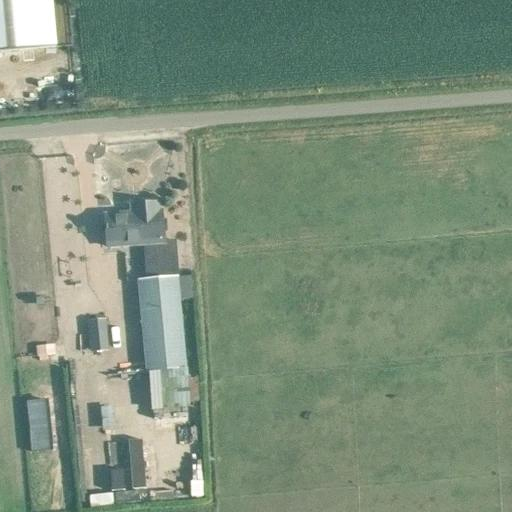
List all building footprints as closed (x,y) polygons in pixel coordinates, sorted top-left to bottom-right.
[(0,0),(0,52),(56,47),(52,0),(0,0)] [(85,73),(84,59),(61,60),(61,74),(85,73)] [(146,280),(179,277),(176,240),(164,241),(163,231),(161,211),(160,211),(159,203),(143,205),(144,213),(131,214),(106,215),(108,248),(128,246),(144,245),(146,280)] [(138,281),(148,373),(187,370),(185,335),(181,300),(194,299),(192,275),(179,277),(146,280),(138,281)] [(107,338),(90,340),(91,352),(108,350),(107,338)] [(55,345),(36,347),(37,357),(56,355),(55,346),(55,345)] [(130,398),(141,397),(139,369),(128,370),(130,398)] [(46,401),(26,402),(31,453),(51,451),(46,401)] [(89,463),(91,481),(103,480),(101,462),(89,463)]
